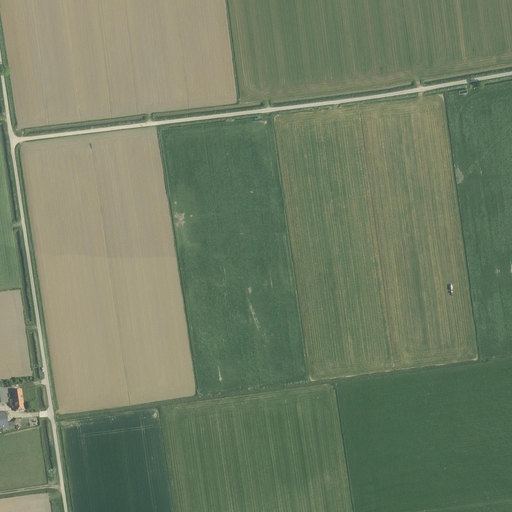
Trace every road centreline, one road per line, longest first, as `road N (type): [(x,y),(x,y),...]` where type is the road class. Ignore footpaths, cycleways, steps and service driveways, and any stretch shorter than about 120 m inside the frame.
road 1 (unclassified): [(10,141),(511,71)]
road 2 (unclassified): [(65,511),(10,141)]
